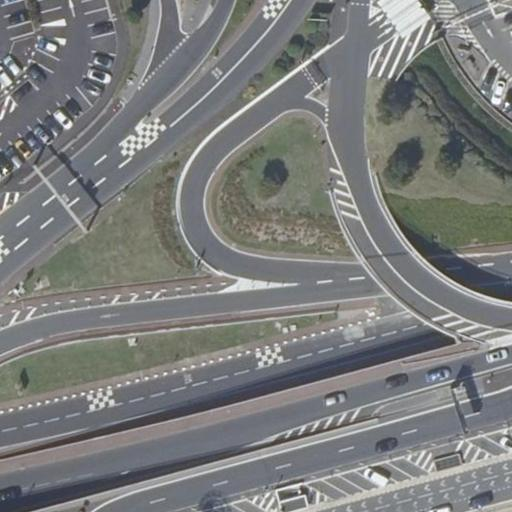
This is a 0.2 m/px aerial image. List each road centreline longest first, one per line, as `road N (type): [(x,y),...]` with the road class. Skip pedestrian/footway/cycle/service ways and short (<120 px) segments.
road 1 (primary): [(0,493),(511,353)]
road 2 (tertiary): [(511,300),(0,432)]
road 3 (primary): [(124,511),(511,402)]
road 4 (secondary): [(363,285),(52,324),(0,342)]
road 5 (unclassified): [(363,285),(236,263),(201,235),(193,214),(198,171),(271,105)]
road 6 (primary): [(289,0),(219,84),(57,214)]
road 7 (unclassified): [(225,0),(187,61),(81,171),(57,214)]
road 8 (unclassified): [(350,146),(373,219),(415,277),(444,298),(511,317)]
road 9 (secondary): [(511,269),(363,285)]
